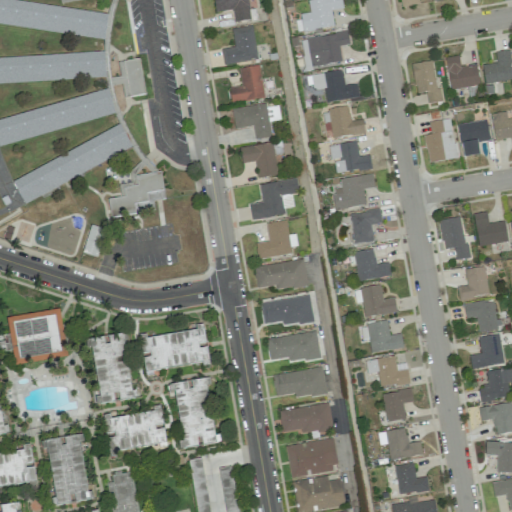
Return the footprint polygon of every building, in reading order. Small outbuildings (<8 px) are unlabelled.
[(0,0),(7,0),(106,14),(103,40),(0,24),(0,0)] [(136,181),(130,182),(129,172),(140,161),(135,155),(133,152),(130,147),(118,124),(117,122),(116,120),(115,117),(114,114),(113,114),(106,89),(105,81),(104,77),(102,49),(103,40),(106,14),(108,7),(109,4),(110,0),(116,0),(115,6),(113,12),(112,18),(110,30),(108,43),(108,52),(109,66),(110,76),(110,78),(119,76),(117,62),(122,62),(128,97),(123,98),(121,84),(112,86),(112,91),(115,101),(117,108),(119,113),(123,121),(127,129),(133,141),(137,147),(143,156),(149,163),(154,168),(158,172),(151,173),(149,171),(146,168),(145,167),(144,165),(137,172),(135,173),(135,176),(136,181)] [(249,20),(246,0),(212,0),(214,12),(232,10),(234,22),(249,20)] [(343,8),(341,0),(308,0),(307,0),(310,15),(294,17),(297,33),(333,27),(330,10),(343,8)] [(231,29),(234,47),(221,49),(224,65),(257,59),(251,25),(231,29)] [(339,46),(348,44),(347,32),(299,39),(304,69),(341,64),(339,46)] [(511,79),(511,76),(508,50),(495,52),(496,63),(481,65),(484,84),(511,79)] [(0,57),(103,52),(105,77),(104,77),(0,83),(0,57)] [(444,58),(450,90),(479,85),(476,65),(460,67),(458,56),(444,58)] [(122,62),(138,59),(145,94),(129,97),(128,97),(122,62)] [(426,93),(427,103),(441,102),(440,88),(435,89),(432,61),(412,64),(415,94),(426,93)] [(231,104),(264,97),(258,65),(237,69),(241,85),(227,88),(231,104)] [(323,89),(325,102),(358,98),(356,84),(344,86),(341,71),(310,75),(312,90),(323,89)] [(0,120),(106,89),(113,114),(0,146),(0,120)] [(270,137),(268,122),(280,120),(278,105),(266,107),(265,104),(232,108),(234,130),(253,127),(254,139),(270,137)] [(349,121),(347,107),(322,111),(326,139),(364,133),(362,119),(349,121)] [(511,117),(506,118),(505,112),(490,114),(494,140),(510,138),(511,148),(511,147),(511,117)] [(429,121),(430,134),(424,135),(427,162),(455,159),(451,119),(429,121)] [(461,157),(476,155),(474,143),(489,141),(486,120),(456,124),(461,157)] [(118,124),(130,147),(24,205),(12,182),(118,124)] [(368,155),(358,157),(355,141),(328,146),(330,161),(333,161),(335,174),(371,168),(368,155)] [(239,148),(241,164),(254,162),(257,178),(277,175),(272,143),(239,148)] [(110,217),(154,211),(152,201),(164,199),(160,172),(158,172),(151,173),(135,176),(136,181),(137,186),(123,188),(124,196),(108,199),(110,217)] [(364,205),(362,189),(374,187),(372,174),(339,179),(340,187),(331,188),(335,210),(364,205)] [(249,204),(251,219),(284,215),(283,208),(293,207),(291,194),(297,193),(296,179),(258,184),(261,203),(249,204)] [(349,213),(352,243),(372,241),(370,224),(380,223),(379,210),(349,213)] [(477,246),(507,242),(504,221),(487,223),(485,212),(473,214),(477,246)] [(439,220),(444,250),(453,249),(455,260),(467,258),(460,217),(439,220)] [(257,258),(297,251),(295,234),(287,235),(285,220),(265,223),(268,241),(255,243),(257,258)] [(89,224),(80,253),(95,257),(104,229),(89,224)] [(388,263),(375,265),(372,249),(352,252),(357,281),(390,276),(388,263)] [(253,266),(256,288),(276,286),(276,289),(306,286),(303,260),(253,266)] [(466,285),(456,287),(458,300),(487,296),(484,267),(464,269),(466,285)] [(364,318),(396,312),(393,298),(382,300),(379,284),(358,289),(364,318)] [(262,324),(281,322),(282,325),(312,322),(309,296),(260,302),(262,324)] [(478,332),(497,329),(492,299),(462,304),(465,319),(475,317),(478,332)] [(57,306),(65,354),(13,364),(5,316),(57,306)] [(207,362),(204,344),(197,346),(196,342),(204,340),(201,322),(192,323),(192,327),(145,335),(144,330),(134,332),(138,352),(149,350),(150,355),(140,357),(142,373),(151,372),(150,368),(201,359),(201,363),(207,362)] [(388,335),(386,322),(360,325),(362,340),(368,339),(370,352),(402,348),(400,334),(388,335)] [(123,330),(106,333),(107,341),(103,342),(101,334),(83,337),(85,346),(89,345),(98,393),(93,394),(95,402),(111,399),(110,391),(116,390),(118,397),(135,394),(134,386),(130,387),(121,337),(124,336),(123,330)] [(265,339),(269,361),(287,358),(288,363),(319,357),(315,331),(265,339)] [(477,337),(480,354),(468,355),(471,369),(503,364),(498,334),(477,337)] [(408,384),(406,364),(395,365),(394,356),(365,360),(366,374),(377,373),(379,387),(408,384)] [(294,399),(326,393),(321,367),(272,375),(275,397),(293,393),(294,399)] [(480,402),(509,397),(506,383),(511,381),(511,369),(511,367),(486,372),(489,387),(477,389),(480,402)] [(207,375),(189,379),(190,386),(186,387),(185,379),(167,382),(168,391),(172,391),(181,439),(177,439),(178,447),(195,444),(193,436),(200,435),(201,443),(219,439),(217,431),(213,432),(204,382),(208,381),(207,375)] [(385,422),(404,420),(402,403),(411,402),(410,390),(382,393),(385,422)] [(495,435),(511,431),(511,415),(509,402),(477,408),(480,421),(492,419),(495,435)] [(278,410),(281,432),(300,430),(300,434),(331,430),(328,403),(278,410)] [(164,444),(161,426),(153,427),(153,423),(160,422),(157,404),(149,406),(149,409),(108,417),(107,412),(100,414),(103,431),(111,430),(112,435),(104,437),(107,454),(115,453),(114,449),(157,441),(158,445),(164,444)] [(0,434),(8,433),(6,425),(3,425),(0,409),(0,434)] [(389,460),(421,455),(419,441),(407,444),(404,427),(384,431),(389,460)] [(79,432),(62,435),(63,442),(59,443),(57,435),(39,439),(41,447),(45,447),(53,495),(49,495),(51,503),(67,500),(66,492),(72,491),(74,499),(91,495),(90,487),(86,488),(77,438),(80,438),(79,432)] [(289,477),(337,470),(332,439),(285,445),(289,477)] [(34,482),(31,464),(23,466),(22,462),(30,460),(27,442),(19,444),(19,448),(0,451),(0,484),(27,480),(28,483),(34,482)] [(511,472),(511,442),(484,442),(484,456),(496,456),(495,472),(511,472)] [(198,455),(208,511),(195,511),(186,458),(198,455)] [(427,491),(426,477),(414,478),(413,463),(394,465),(397,494),(427,491)] [(217,468),(224,511),(236,511),(228,466),(217,468)] [(129,470),(137,511),(132,511),(109,511),(103,480),(110,478),(109,473),(112,473),(112,470),(118,469),(119,472),(129,470)] [(291,481),(295,511),(304,511),(344,506),(340,479),(327,481),(326,476),(291,481)] [(511,479),(491,482),(492,497),(506,495),(508,509),(511,508),(511,479)] [(391,506),(391,511),(434,511),(432,499),(391,506)] [(15,501),(0,503),(0,511),(13,511),(13,507),(16,507),(15,501)]
